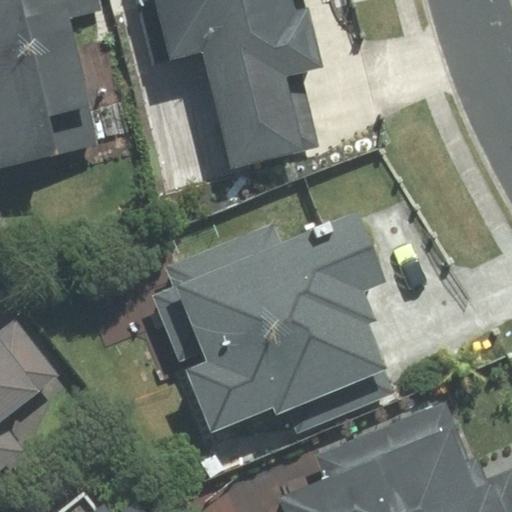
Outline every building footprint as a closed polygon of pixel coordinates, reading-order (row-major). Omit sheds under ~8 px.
[(0,0),(0,160),(76,147),(68,101),(102,95),(85,0),(0,0)] [(315,146),(302,72),(338,66),(326,0),(146,0),(157,58),(217,47),(238,160),(315,146)] [(222,425),(288,397),(291,403),(404,355),(373,281),(408,266),(386,215),(336,236),(329,218),(164,289),(222,425)] [(0,469),(30,444),(8,419),(66,369),(15,310),(0,323),(0,469)] [(511,511),(511,494),(502,471),(494,474),(461,395),(320,453),(328,473),(291,489),(300,511),(511,511)] [(160,511),(145,493),(130,506),(118,492),(105,503),(90,486),(58,511),(160,511)]
